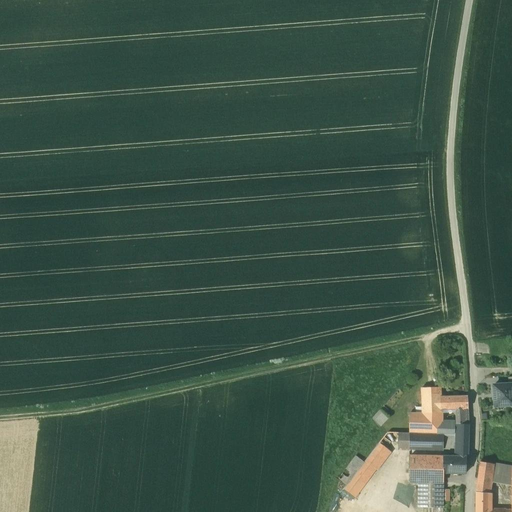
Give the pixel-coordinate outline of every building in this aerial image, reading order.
[(511,384),(508,385),(493,386),(494,407),(511,405),(511,384)] [(422,413),(409,414),(409,433),(423,434),(443,435),(454,435),(454,424),(440,424),(440,409),(440,397),(440,388),(421,388),(422,413)] [(381,409),(385,413),(403,393),(399,390),(399,389),(381,409)] [(467,397),(440,397),(440,409),(456,409),(457,409),(468,409),(467,397)] [(385,413),(381,409),(372,419),(381,427),(389,417),(385,413)] [(468,409),(457,409),(457,418),(458,418),(458,421),(458,424),(468,424),(468,409)] [(456,424),(454,424),(454,435),(457,435),(457,442),(468,442),(468,424),(456,424)] [(409,433),(398,433),(398,445),(409,445),(409,433)] [(423,434),(409,433),(409,445),(409,449),(443,450),(443,448),(443,435),(423,434)] [(454,435),(443,435),(443,448),(456,449),(457,442),(457,435),(454,435)] [(468,442),(457,442),(456,449),(456,452),(468,452),(468,442)] [(379,443),(365,461),(375,468),(388,450),(379,443)] [(468,452),(456,452),(456,457),(442,457),(443,473),(465,474),(466,457),(467,457),(468,452)] [(363,463),(355,456),(349,465),(357,471),(363,463)] [(439,457),(409,457),(408,482),(418,482),(442,482),(443,482),(443,475),(443,473),(442,457),(439,457)] [(346,485),(343,489),(354,498),(375,469),(375,468),(365,461),(363,463),(357,471),(346,485)] [(511,467),(480,462),(476,493),(487,493),(489,481),(511,484),(511,467)] [(442,482),(418,482),(418,508),(442,508),(442,482)] [(487,493),(476,493),(475,511),(490,511),(490,501),(488,501),(488,494),(487,493)]
